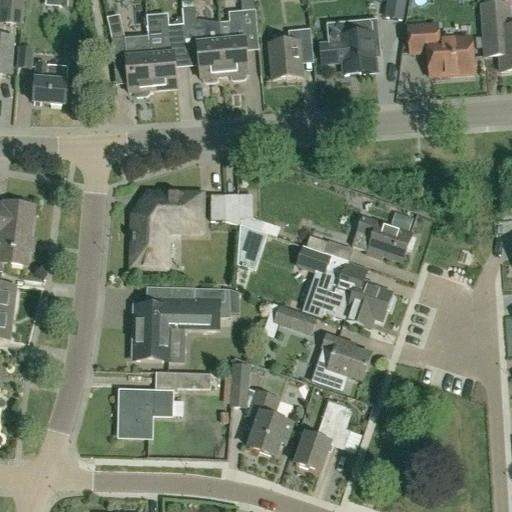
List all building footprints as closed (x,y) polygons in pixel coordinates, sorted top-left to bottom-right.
[(0,0),(0,26),(22,28),(24,0),(0,0)] [(67,0),(45,0),(45,8),(67,9),(67,0)] [(376,0),(376,1),(388,4),(386,20),(401,23),(405,0),(376,0)] [(510,7),(482,9),(487,61),(500,60),(501,77),(511,75),(511,30),(510,7)] [(225,81),(222,45),(208,46),(207,35),(199,32),(196,33),(195,11),(183,12),(184,28),(186,51),(186,52),(199,52),(201,83),(204,83),(206,88),(218,86),(219,81),(225,81)] [(230,44),(222,45),(225,81),(231,80),(234,85),(245,84),(247,78),(250,78),(248,57),(247,48),(258,46),(256,23),(255,14),(236,16),(238,43),(230,44)] [(148,39),(124,42),(119,18),(107,21),(112,43),(114,67),(126,65),(129,96),(134,96),(134,99),(137,101),(147,100),(150,97),(150,95),(153,94),(148,39)] [(377,22),(362,24),(363,38),(343,40),(342,30),(327,31),(328,47),(321,48),(323,67),(344,65),(345,77),(375,74),(373,49),(380,48),(377,22)] [(174,53),(186,51),(184,28),(163,30),(163,29),(147,30),(148,39),(153,94),(178,92),(174,53)] [(472,42),(438,44),(437,29),(408,31),(410,57),(428,55),(430,82),(474,78),(472,42)] [(288,35),(290,46),(270,48),(273,84),(303,80),(301,58),(312,57),(310,33),(288,35)] [(0,77),(10,79),(13,41),(0,39),(0,77)] [(18,51),(16,72),(32,73),(34,52),(18,51)] [(35,86),(33,108),(65,110),(68,73),(47,71),(38,70),(37,86),(35,86)] [(201,234),(201,198),(148,197),(137,218),(136,271),(166,271),(167,234),(201,234)] [(226,226),(226,225),(225,198),(210,199),(210,225),(226,225),(226,226)] [(226,225),(239,229),(239,228),(263,236),(266,226),(253,221),(252,198),(225,198),(226,225)] [(7,276),(9,267),(27,269),(34,209),(3,205),(3,207),(0,206),(0,234),(1,234),(0,242),(0,275),(5,276),(7,276)] [(411,239),(361,221),(357,234),(357,233),(352,249),(367,255),(366,258),(379,262),(381,258),(401,265),(406,253),(411,255),(415,242),(410,241),(411,239)] [(261,258),(267,239),(241,230),(239,250),(261,258)] [(351,253),(328,246),(310,239),(306,251),(347,265),(351,253)] [(347,265),(306,251),(303,250),(296,271),(325,280),(325,279),(340,284),(337,292),(331,290),(322,315),(345,323),(368,331),(369,330),(366,329),(369,320),(381,324),(385,313),(389,314),(394,301),(390,299),(390,297),(374,291),(376,286),(366,282),(369,273),(347,265)] [(0,341),(11,342),(12,327),(14,313),(16,295),(12,294),(12,288),(3,287),(5,276),(0,275),(0,341)] [(225,293),(195,292),(194,304),(162,304),(161,311),(134,310),(133,364),(169,365),(170,332),(219,333),(219,306),(225,306),(225,293)] [(272,328),(311,341),(317,322),(278,309),(272,328)] [(321,352),(333,355),(327,372),(320,370),(315,386),(341,395),(346,380),(361,385),(370,358),(344,350),(346,346),(326,339),(321,352)] [(247,387),(249,386),(250,369),(244,369),(244,366),(234,365),(234,368),(233,368),(233,376),(232,386),(232,410),(245,410),(245,408),(250,410),(247,419),(258,423),(248,451),(275,460),(280,448),(284,449),(291,430),(271,422),(278,402),(247,392),(247,387)] [(211,378),(210,378),(155,376),(155,392),(177,393),(210,394),(210,386),(210,385),(211,379),(211,378)] [(154,397),(151,397),(131,396),(131,406),(120,406),(120,440),(150,441),(151,422),(173,422),(173,421),(183,421),(183,405),(173,405),(173,399),(173,397),(154,397)] [(323,421),(315,441),(306,438),(295,468),(319,476),(329,449),(335,430),(345,433),(353,410),(337,404),(336,406),(327,402),(321,420),(323,421)]
